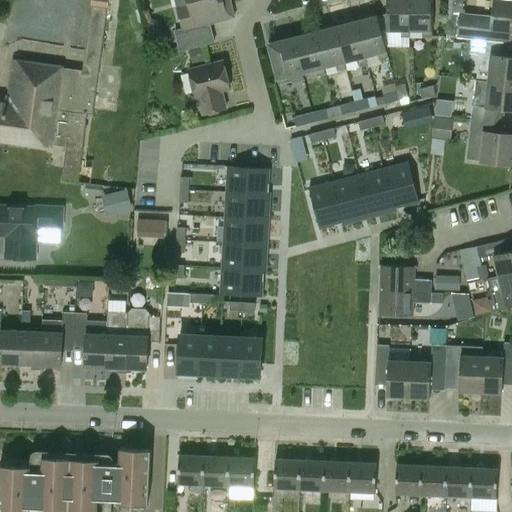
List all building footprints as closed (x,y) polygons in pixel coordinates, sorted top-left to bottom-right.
[(93,114),(107,8),(108,0),(91,0),(82,71),(63,68),(63,67),(13,60),(8,96),(0,94),(0,140),(53,147),(66,149),(61,181),(78,184),(87,114),(93,114)] [(183,30),(205,25),(222,20),(214,22),(210,9),(230,4),(229,0),(187,0),(190,12),(179,15),(178,8),(177,8),(182,29),(183,30)] [(409,36),(408,0),(386,0),(387,31),(401,31),(401,36),(409,36)] [(408,0),(409,31),(423,31),(423,36),(430,36),(430,31),(431,31),(430,0),(408,0)] [(457,38),(472,40),(500,42),(501,32),(511,32),(511,2),(495,1),(493,18),(465,15),(465,10),(463,10),(463,0),(449,0),(446,37),(457,38)] [(388,57),(377,16),(356,21),(366,58),(379,54),(380,59),(388,57)] [(162,23),(155,20),(149,23),(146,29),(149,36),(155,38),(162,36),(165,29),(162,23)] [(366,58),(356,21),(335,27),(345,63),(357,60),(359,65),(367,63),(366,58)] [(183,30),(182,29),(174,31),(179,51),(214,42),(213,41),(210,42),(205,25),(183,30)] [(345,63),(335,27),(314,32),(324,68),(337,65),(338,71),(346,69),(345,63)] [(324,68),(314,32),(293,38),(303,74),(316,70),(317,76),(325,74),(324,68)] [(303,74),(293,38),(267,45),(277,80),(291,76),(293,83),(305,80),(303,74)] [(479,54),(476,80),(488,81),(489,81),(511,83),(511,58),(499,57),(500,42),(472,40),(471,53),(479,54)] [(193,62),(204,60),(201,48),(190,51),(193,62)] [(226,109),(221,91),(229,89),(223,63),(189,72),(196,97),(199,97),(203,115),(226,109)] [(472,105),(470,119),(485,121),(486,121),(503,123),(505,109),(511,109),(511,83),(489,81),(488,81),(476,80),(473,105),(472,105)] [(397,92),(399,100),(409,98),(405,85),(396,87),(397,92)] [(420,91),(422,99),(437,95),(434,87),(420,91)] [(399,100),(397,92),(384,95),(386,104),(399,100)] [(368,99),(355,102),(358,111),(370,108),(368,99)] [(355,102),(343,105),(345,114),(358,111),(355,102)] [(433,119),(429,105),(414,108),(418,123),(433,119)] [(326,110),(319,111),(321,120),(328,118),(326,110)] [(313,113),(307,114),(309,123),(321,120),(319,111),(313,113)] [(309,123),(307,114),(295,117),(297,126),(304,125),(309,123)] [(370,119),(372,128),(384,125),(382,116),(370,119)] [(450,141),(453,118),(434,116),(431,138),(450,141)] [(360,131),(372,128),(370,119),(358,123),(360,131)] [(486,121),(485,121),(481,160),(481,161),(481,162),(511,165),(511,135),(502,134),(503,123),(486,121)] [(333,129),(321,132),(323,141),(335,137),(333,129)] [(323,141),(321,132),(309,135),(311,144),(323,141)] [(302,136),(291,139),(298,160),(308,157),(302,136)] [(408,163),(383,169),(393,210),(419,203),(408,163)] [(227,166),(226,192),(268,195),(268,192),(269,184),(268,184),(269,169),(227,166)] [(383,169),(358,176),(369,216),(393,210),(383,169)] [(369,216),(358,176),(334,182),(344,223),(369,216)] [(179,190),(188,191),(189,178),(180,178),(179,190)] [(342,223),(344,223),(334,182),(309,189),(319,229),(334,225),(334,226),(342,224),(342,223)] [(100,189),(86,187),(85,195),(99,196),(100,189)] [(126,188),(106,194),(112,215),(132,209),(126,188)] [(188,203),(188,191),(179,190),(179,203),(188,203)] [(226,192),(224,218),(266,220),(268,195),(226,192)] [(61,229),(62,209),(0,207),(0,235),(6,236),(6,258),(35,259),(36,228),(61,229)] [(139,234),(154,235),(155,217),(140,216),(139,216),(138,234),(139,234)] [(223,243),(265,246),(266,220),(224,218),(223,243)] [(176,241),(185,241),(185,228),(176,228),(176,241)] [(184,253),(185,241),(176,241),(175,253),(184,253)] [(498,276),(511,272),(511,250),(504,253),(501,241),(476,247),(479,259),(494,256),(498,276)] [(263,271),(265,246),(223,243),(221,269),(263,271)] [(467,282),(480,279),(478,266),(482,266),(480,259),(479,259),(476,247),(460,250),(461,252),(467,282)] [(183,279),(184,266),(175,266),(174,279),(183,279)] [(382,266),(381,290),(383,290),(433,292),(433,280),(414,280),(415,267),(382,266)] [(263,271),(221,269),(220,295),(262,297),(263,282),(263,274),(263,271)] [(511,272),(498,276),(498,277),(488,279),(493,301),(490,302),(492,312),(511,307),(511,272)] [(461,289),(461,275),(436,275),(436,289),(461,289)] [(76,279),(44,277),(44,288),(75,289),(76,279)] [(383,290),(381,290),(380,315),(413,316),(414,304),(432,304),(432,303),(443,303),(443,293),(433,293),(433,292),(383,290)] [(202,303),(202,295),(190,294),(189,303),(202,303)] [(215,295),(202,295),(202,303),(214,304),(215,295)] [(475,316),(490,312),(488,301),(487,297),(472,301),(475,316)] [(242,312),(242,303),(230,302),(229,311),(242,312)] [(254,304),(242,303),(242,312),(254,313),(254,304)] [(129,314),(128,314),(127,369),(147,369),(148,343),(159,343),(160,317),(151,317),(145,309),(133,309),(129,314)] [(0,363),(19,364),(20,364),(21,331),(0,330),(1,310),(0,310),(0,363)] [(22,311),(21,323),(30,324),(30,311),(22,311)] [(62,340),(74,341),(75,314),(63,313),(63,321),(42,320),(42,332),(41,365),(61,366),(62,340)] [(127,374),(127,369),(128,314),(128,313),(107,313),(107,322),(107,323),(106,368),(118,368),(118,374),(127,374)] [(105,368),(106,368),(107,323),(86,322),(87,314),(75,314),(74,341),(86,341),(85,367),(105,368)] [(42,332),(41,332),(21,331),(20,364),(31,364),(31,370),(40,370),(40,365),(41,365),(42,332)] [(177,373),(198,374),(200,336),(179,335),(177,373)] [(198,374),(218,375),(220,337),(200,336),(198,374)] [(220,337),(218,375),(239,376),(241,339),(220,337)] [(241,339),(239,376),(259,377),(261,340),(241,339)] [(503,357),(482,356),(480,392),(502,393),(503,370),(511,370),(511,343),(504,343),(503,357)] [(409,361),(408,397),(429,398),(431,367),(445,368),(447,346),(447,345),(432,344),(431,362),(409,361)] [(408,397),(409,361),(388,360),(389,345),(376,345),(376,360),(388,360),(386,396),(408,397)] [(482,347),(447,345),(447,346),(445,368),(460,369),(459,391),(480,392),(482,356),(482,347)] [(148,505),(151,450),(120,448),(119,465),(100,464),(100,460),(42,457),(41,472),(30,471),(31,466),(0,464),(0,511),(28,511),(29,507),(40,507),(39,511),(97,511),(98,499),(117,500),(117,503),(148,505)] [(203,485),(204,456),(179,455),(177,483),(203,485)] [(228,486),(229,457),(204,456),(203,485),(228,486)] [(229,457),(228,486),(254,487),(255,458),(229,457)] [(299,489),(301,460),(275,459),(274,488),(299,489)] [(324,490),(325,461),(301,460),(299,489),(324,490)] [(349,491),(350,463),(325,461),(324,490),(349,491)] [(350,463),(349,491),(374,492),(376,464),(350,463)] [(421,495),(422,466),(397,465),(395,494),(421,495)] [(446,496),(447,467),(422,466),(421,495),(446,496)] [(471,497),(472,468),(447,467),(446,496),(471,497)] [(472,468),(471,497),(496,498),(498,469),(472,468)]
